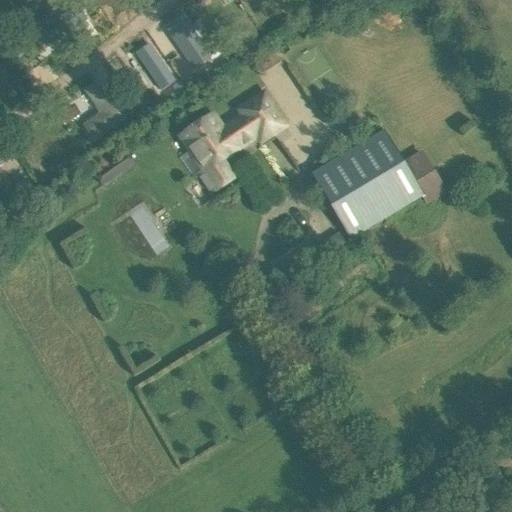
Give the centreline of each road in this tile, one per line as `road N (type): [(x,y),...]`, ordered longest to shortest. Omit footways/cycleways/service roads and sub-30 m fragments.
road 1 (unknown): [(379,511),(261,286),(263,258),(309,144),(309,120),(287,72)]
road 2 (unclassified): [(378,511),(511,431)]
